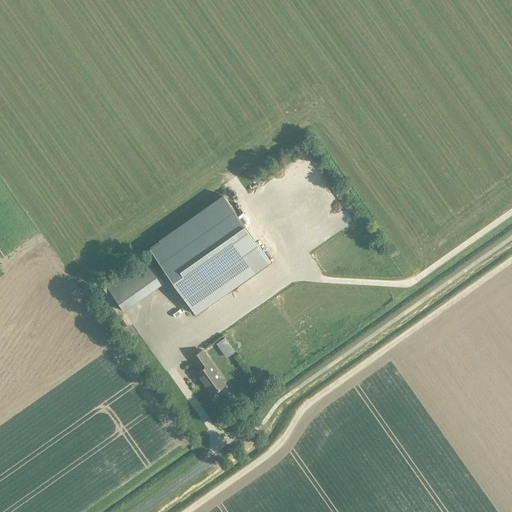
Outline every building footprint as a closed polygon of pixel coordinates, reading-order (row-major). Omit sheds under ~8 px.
[(282,181),(286,185),(301,174),(292,163),(279,173),(280,176),(275,180),(278,184),(282,181)] [(290,192),(277,203),(282,208),(294,198),(290,192)] [(288,224),(296,234),(312,221),(312,222),(323,214),(325,217),(337,207),(327,194),(316,202),(314,199),(291,218),(293,220),(288,224)] [(289,283),(270,261),(244,220),(176,270),(187,290),(157,314),(166,338),(182,357),(289,283)] [(350,230),(331,243),(337,252),(356,240),(350,230)] [(315,265),(333,253),(327,245),(309,257),(315,265)] [(202,350),(192,357),(191,357),(200,370),(195,374),(202,383),(204,382),(212,393),(224,385),(215,372),(217,371),(202,350)]
